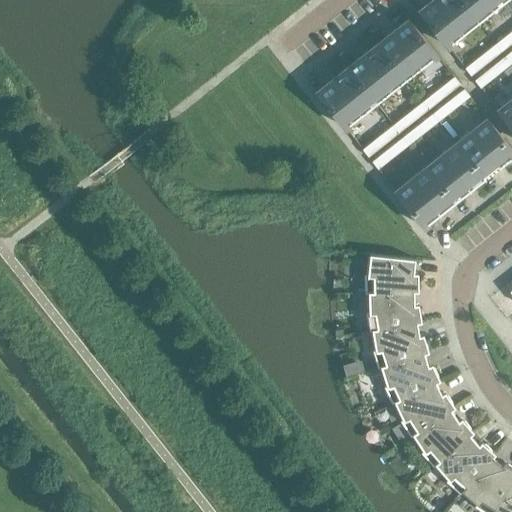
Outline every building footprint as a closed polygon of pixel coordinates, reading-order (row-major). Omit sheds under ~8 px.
[(478,20),(462,0),(430,0),(420,8),(448,44),(478,20)] [(503,0),(462,0),(478,20),(503,0)] [(437,53),(409,17),(378,41),(406,77),(437,53)] [(502,49),(511,41),(506,34),(496,42),(502,49)] [(406,77),(378,41),(347,65),(376,101),(406,77)] [(492,57),(502,49),(496,42),(486,50),(492,57)] [(481,65),(492,57),(486,50),(476,58),(481,65)] [(501,69),(511,61),(506,54),(495,62),(501,69)] [(471,73),(481,65),(476,58),(465,66),(471,73)] [(491,77),(501,69),(495,62),(485,70),(491,77)] [(376,101),(347,65),(317,90),(345,125),(376,101)] [(475,78),(481,86),(491,77),(485,70),(475,78)] [(454,74),(444,83),(450,90),(460,82),(454,74)] [(444,83),(434,91),(440,98),(450,90),(444,83)] [(464,87),(454,95),(460,102),(470,94),(464,87)] [(430,106),(440,98),(434,91),(424,99),(430,106)] [(449,110),(460,102),(454,95),(443,103),(449,110)] [(511,96),(498,108),(511,125),(511,96)] [(430,106),(424,99),(413,107),(419,114),(430,106)] [(443,103),(433,111),(439,118),(449,110),(443,103)] [(409,122),(419,114),(413,107),(403,115),(409,122)] [(429,126),(439,118),(433,111),(423,119),(429,126)] [(399,130),(409,122),(403,115),(393,123),(399,130)] [(511,154),(511,147),(487,116),(457,140),(485,176),(511,154)] [(419,134),(429,126),(423,119),(413,127),(419,134)] [(393,123),(383,131),(389,138),(399,130),(393,123)] [(409,142),(419,134),(413,127),(403,135),(409,142)] [(389,138),(383,131),(373,139),(379,146),(389,138)] [(399,150),(409,142),(403,135),(393,143),(399,150)] [(368,155),(379,146),(373,139),(362,147),(368,155)] [(485,176),(457,140),(426,165),(454,200),(485,176)] [(389,159),(399,150),(393,143),(383,151),(389,159)] [(372,159),(378,167),(389,159),(383,151),(372,159)] [(454,200),(426,165),(395,189),(424,224),(454,200)] [(368,291),(414,289),(419,289),(418,271),(414,271),(416,257),(370,252),(368,272),(365,272),(365,291),(368,291)] [(372,328),(417,321),(422,320),(419,301),(414,302),(414,289),(368,291),(369,310),(366,310),(369,329),(372,328)] [(417,321),(372,328),(375,347),(373,348),(378,366),(381,365),(425,351),(429,350),(423,332),(419,333),(417,321)] [(425,351),(381,365),(386,383),(384,384),(392,401),(394,400),(436,380),(440,378),(432,361),(428,363),(425,351)] [(362,360),(342,365),(345,375),(364,369),(362,360)] [(436,380),(394,400),(403,417),(400,418),(411,434),(413,433),(451,408),(455,405),(445,389),(441,392),(436,380)] [(436,463),(470,433),(474,430),(462,415),(458,418),(451,408),(413,433),(423,449),(421,450),(434,464),(436,463)] [(460,491),(462,489),(493,455),(495,451),(481,439),(479,442),(470,433),(436,463),(448,477),(446,479),(460,491)] [(492,511),(511,481),(511,464),(504,460),(502,463),(493,455),(462,489),(476,502),(475,504),(487,511),(492,511)] [(511,511),(511,481),(492,511),(511,511)]
